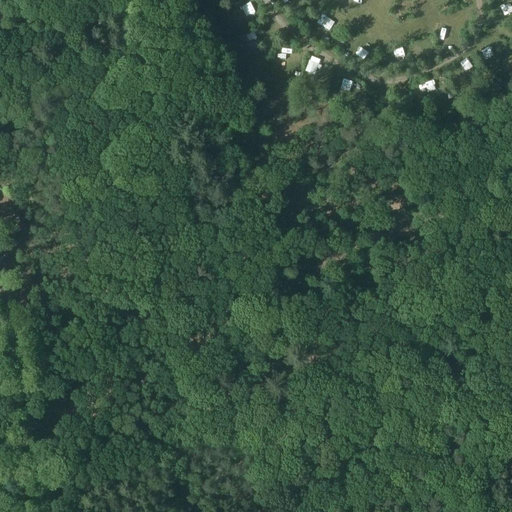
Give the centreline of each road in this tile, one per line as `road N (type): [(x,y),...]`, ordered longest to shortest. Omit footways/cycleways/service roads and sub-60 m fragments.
road 1 (tertiary): [(51,511),(0,276)]
road 2 (track): [(442,511),(490,463),(511,398)]
